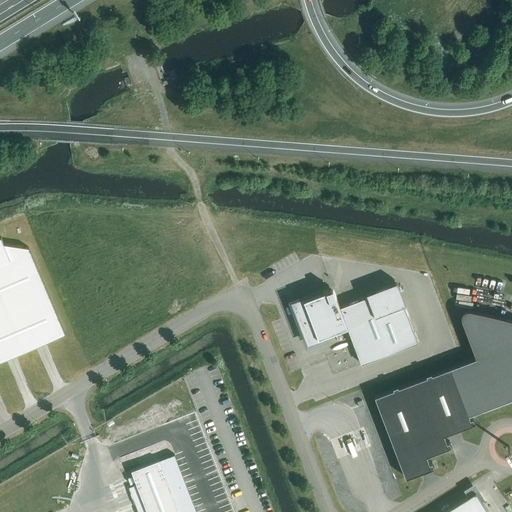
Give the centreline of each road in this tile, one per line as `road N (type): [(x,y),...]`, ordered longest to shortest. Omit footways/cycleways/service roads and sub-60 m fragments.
road 1 (unclassified): [(326,511),(242,291),(0,431)]
road 2 (motorway): [(0,127),(511,164)]
road 3 (motorway): [(511,100),(440,113),(374,91),(330,50),(307,0)]
road 4 (unknown): [(95,456),(155,435),(172,437),(206,511)]
road 5 (unknown): [(295,430),(334,418),(349,423),(375,511)]
